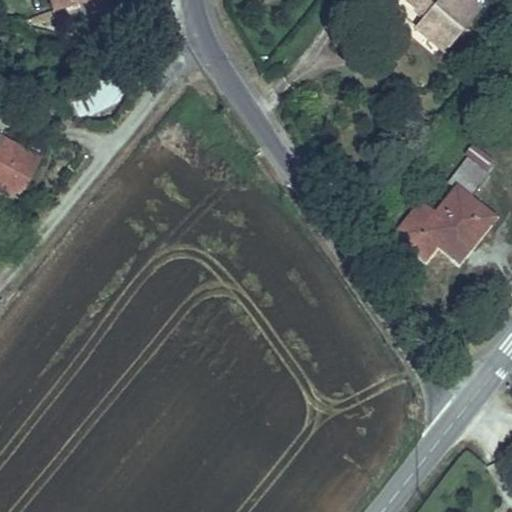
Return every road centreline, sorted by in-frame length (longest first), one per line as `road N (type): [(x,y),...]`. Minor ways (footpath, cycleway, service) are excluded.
road 1 (unclassified): [(465,406),(436,379),(207,56),(195,36),(192,0)]
road 2 (tertiary): [(380,511),(465,406)]
